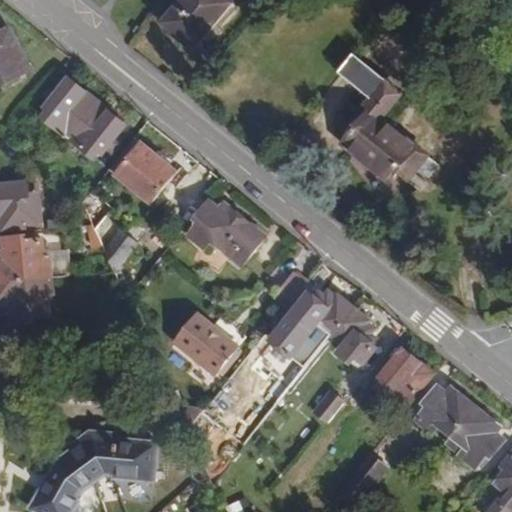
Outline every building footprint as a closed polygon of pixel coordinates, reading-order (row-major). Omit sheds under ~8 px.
[(231,4),(225,0),(184,0),(164,27),(195,50),(231,4)] [(35,70),(12,29),(0,36),(0,78),(1,78),(6,86),(35,70)] [(388,113),(404,95),(357,56),(342,75),(372,100),(359,116),(365,121),(346,143),(393,182),(408,165),(417,172),(434,152),(388,113)] [(130,126),(72,81),(60,96),(55,91),(49,100),(54,104),(49,110),(52,113),(48,119),(98,158),(103,152),(107,155),(112,149),(116,153),(122,146),(118,142),(130,126)] [(155,203),(179,172),(136,139),(112,168),(155,203)] [(109,218),(129,195),(108,178),(85,205),(88,214),(92,222),(84,223),(90,246),(103,244),(107,253),(125,232),(109,218)] [(31,201),(30,182),(0,184),(0,216),(3,216),(4,228),(25,226),(25,223),(42,222),(40,200),(31,201)] [(267,239),(226,206),(222,211),(212,203),(198,220),(202,223),(191,237),(207,250),(214,242),(244,267),(267,239)] [(118,276),(142,246),(125,232),(107,253),(117,275),(118,276)] [(0,253),(0,262),(5,313),(13,312),(14,324),(35,323),(35,318),(51,317),(49,297),(40,298),(39,281),(53,279),(51,260),(47,261),(45,241),(31,242),(30,237),(7,239),(9,253),(0,253)] [(69,250),(47,253),(47,261),(51,260),(53,275),(72,275),(69,250)] [(288,310),(308,284),(297,274),(276,300),(288,310)] [(333,337),(355,310),(340,297),(338,299),(331,293),(327,298),(322,294),(317,300),(312,295),(298,312),(307,318),(303,324),(315,333),(321,326),(333,337)] [(378,339),(373,336),(378,330),(370,324),(372,323),(355,310),(333,337),(347,347),(341,355),(352,365),(358,358),(366,365),(379,349),(373,345),(378,339)] [(241,351),(199,316),(176,344),(218,379),(241,351)] [(407,409),(435,374),(407,352),(394,367),(389,363),(378,377),(386,383),(381,388),(407,409)] [(501,428),(454,390),(449,395),(440,387),(426,404),(430,407),(420,420),(436,433),(441,427),(454,437),(449,443),(479,468),(489,455),(493,458),(506,441),(496,434),(501,428)] [(190,431),(205,411),(171,390),(190,431)] [(333,391),(316,411),(329,422),(345,401),(333,391)] [(154,480),(158,444),(116,440),(117,435),(92,432),(78,443),(80,445),(63,458),(35,507),(42,511),(72,511),(81,498),(79,496),(82,491),(104,472),(112,473),(112,476),(154,480)] [(373,454),(345,488),(362,503),(390,468),(373,454)] [(511,457),(504,468),(508,471),(498,484),(511,495),(511,457)] [(193,511),(180,494),(157,511),(193,511)] [(248,498),(227,507),(229,511),(253,511),(254,511),(248,498)]
